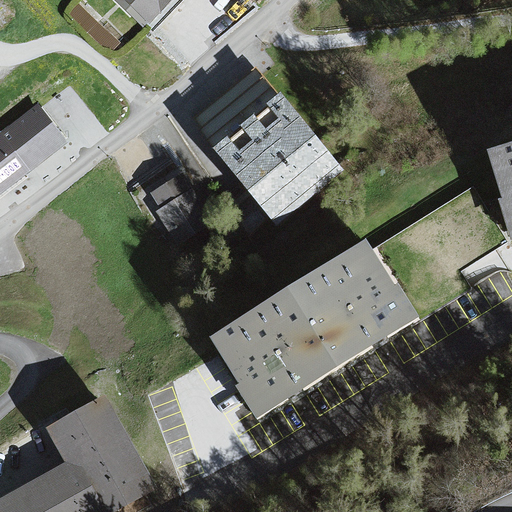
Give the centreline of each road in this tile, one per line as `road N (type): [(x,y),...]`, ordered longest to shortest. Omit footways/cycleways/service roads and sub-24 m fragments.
road 1 (residential): [(206,502),(511,342)]
road 2 (residential): [(140,114),(282,0)]
road 3 (residential): [(0,216),(140,114)]
road 4 (residential): [(140,114),(78,43),(0,50)]
